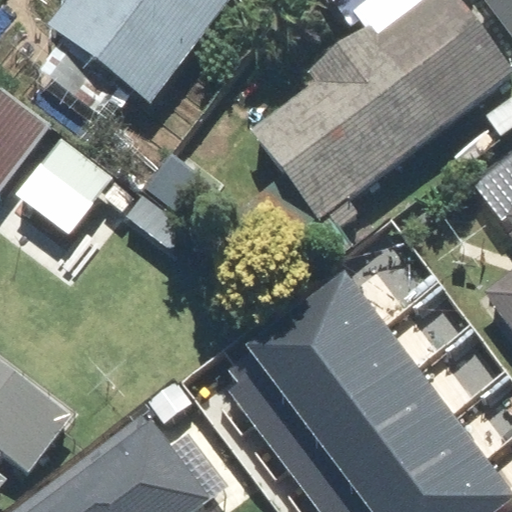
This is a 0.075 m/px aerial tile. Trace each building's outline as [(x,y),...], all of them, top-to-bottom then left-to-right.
[(73,0),(44,40),(147,118),(236,0),(73,0)] [(511,0),(492,0),(481,9),(511,49),(511,0)] [(252,149),(316,236),(509,96),(445,9),(252,149)] [(0,202),(47,138),(0,103),(0,202)] [(41,165),(9,208),(63,248),(95,205),(41,165)] [(511,231),(504,237),(511,247),(511,284),(483,308),(511,344),(511,231)] [(511,493),(347,275),(222,368),(330,511),(493,511),(511,498),(511,493)] [(0,473),(25,491),(66,431),(35,410),(0,384),(0,500),(5,494),(0,490),(0,473)] [(191,511),(187,507),(197,499),(142,429),(33,511),(191,511)]
